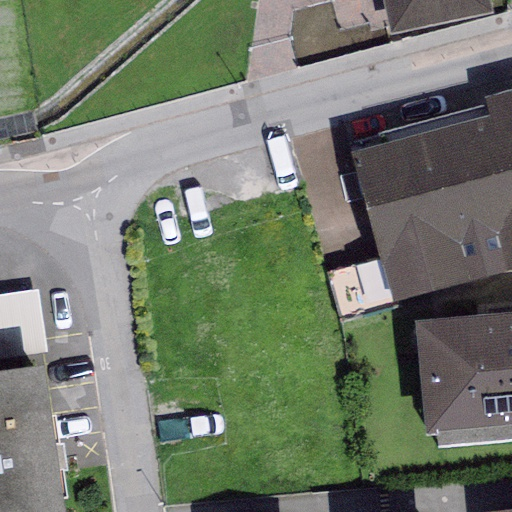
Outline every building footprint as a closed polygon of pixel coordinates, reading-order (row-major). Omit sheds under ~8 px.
[(489,0),(381,0),(388,33),(492,12),(489,0)] [(511,89),(484,98),(489,115),(349,154),(392,304),(511,270),(511,89)] [(37,293),(0,297),(0,360),(46,354),(37,293)] [(511,313),(413,322),(425,437),(435,436),(436,448),(511,440),(511,313)] [(66,511),(44,368),(0,374),(0,511),(66,511)]
